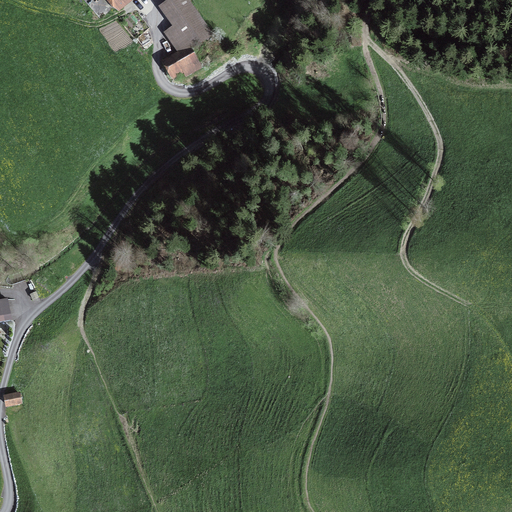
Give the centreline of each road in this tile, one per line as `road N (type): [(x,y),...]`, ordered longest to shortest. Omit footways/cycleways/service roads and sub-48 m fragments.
road 1 (track): [(161,0),(165,82),(183,90),(251,76),(262,96),(249,114),(149,184),(95,262),(27,319),(0,411)]
road 2 (track): [(380,0),(365,40),(405,78),(440,142),(404,262),(490,322),(511,353)]
